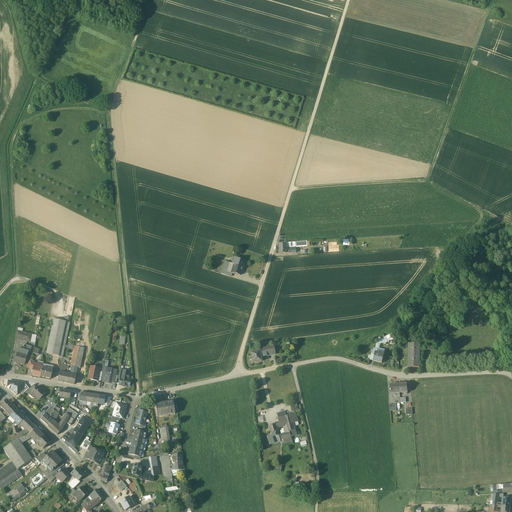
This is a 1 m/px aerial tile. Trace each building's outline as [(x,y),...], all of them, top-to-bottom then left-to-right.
[(291,248),(286,249),(286,253),(295,253),(295,248),(295,243),(291,243),(291,248)] [(244,261),(234,258),(232,264),(234,265),(243,267),(244,261)] [(230,263),(224,262),(222,271),(227,272),(230,263)] [(227,272),(222,271),(221,274),(231,277),(232,274),(232,273),(234,265),(232,264),(230,263),(227,272)] [(243,267),(234,265),(232,273),(232,274),(240,276),(243,267)] [(53,319),(46,354),(58,356),(66,322),(53,319)] [(66,322),(58,356),(63,357),(70,323),(66,322)] [(32,334),(16,331),(15,339),(30,342),(32,334)] [(393,332),(382,339),(380,337),(377,339),(381,340),(379,344),(382,344),(385,344),(390,341),(393,340),(393,332)] [(421,344),(409,344),(409,345),(410,345),(409,367),(408,367),(408,368),(420,368),(418,368),(419,345),(421,345),(421,344)] [(269,346),(259,348),(259,351),(260,351),(261,357),(271,355),(269,346)] [(84,348),(76,347),(71,367),(73,367),(77,368),(80,368),(84,348)] [(23,349),(19,348),(17,353),(27,356),(28,352),(28,351),(23,349)] [(259,351),(250,353),(251,357),(249,357),(249,360),(251,360),(252,364),(261,362),(261,357),(260,351),(259,351)] [(384,354),(376,352),(375,356),(373,361),(382,363),(383,359),(384,355),(384,354)] [(27,356),(17,353),(14,363),(24,366),(27,356)] [(34,362),(29,361),(27,367),(26,368),(33,369),(35,363),(34,362)] [(43,365),(35,364),(35,363),(33,369),(31,376),(40,377),(42,368),(43,365)] [(99,369),(90,367),(88,379),(97,381),(99,372),(100,369),(99,369)] [(53,370),(42,368),(40,377),(50,379),(53,370)] [(116,370),(110,369),(109,373),(106,373),(104,381),(104,382),(108,383),(109,381),(114,382),(116,370)] [(129,372),(123,371),(121,379),(120,385),(129,386),(130,380),(128,379),(129,372)] [(71,376),(68,375),(66,383),(74,385),(76,377),(71,376)] [(24,384),(8,381),(8,387),(9,389),(11,389),(17,395),(20,392),(23,390),(24,384)] [(20,392),(22,395),(29,389),(24,384),(23,390),(20,392)] [(407,384),(399,385),(400,394),(405,393),(405,395),(407,394),(407,393),(408,393),(407,384)] [(399,385),(390,385),(391,395),(400,394),(399,385)] [(32,386),(26,392),(30,395),(31,394),(36,389),(32,386)] [(44,394),(37,387),(36,389),(31,394),(39,400),(44,394)] [(70,392),(61,390),(60,397),(69,399),(70,392)] [(57,404),(49,398),(45,404),(50,408),(54,411),(55,407),(57,404)] [(8,400),(1,407),(9,416),(16,410),(17,409),(8,400)] [(172,402),(155,405),(157,417),(175,414),(174,407),(173,402),(172,402)] [(126,406),(117,403),(115,409),(113,416),(120,418),(123,419),(126,406)] [(80,411),(71,405),(69,408),(77,414),(80,411)] [(50,408),(40,420),(48,426),(52,422),(52,421),(49,419),(52,413),(54,411),(50,408)] [(77,414),(69,408),(65,414),(69,417),(74,420),(77,414)] [(25,419),(16,410),(10,416),(15,421),(13,424),(16,427),(17,427),(18,426),(20,424),(25,419)] [(58,414),(54,411),(52,413),(49,419),(52,421),(53,420),(58,414)] [(143,412),(139,411),(138,412),(135,424),(140,425),(144,426),(147,413),(148,413),(143,412)] [(295,413),(284,416),(287,425),(288,432),(289,432),(295,431),(295,430),(293,422),(297,421),(295,413)] [(69,417),(65,414),(60,423),(61,423),(59,426),(62,429),(65,425),(66,423),(69,417)] [(284,416),(278,419),(279,422),(280,427),(287,425),(284,416)] [(75,429),(83,434),(91,422),(83,417),(75,429)] [(36,428),(26,418),(25,419),(20,424),(22,426),(27,430),(30,433),(36,429),(36,428)] [(113,423),(111,423),(109,433),(116,435),(119,425),(113,423)] [(59,427),(55,424),(51,429),(57,435),(62,429),(59,426),(59,427)] [(275,424),(268,426),(271,435),(272,437),(278,435),(276,428),(275,424)] [(167,428),(161,429),(163,443),(170,442),(167,428)] [(39,432),(36,429),(30,433),(28,435),(31,438),(34,441),(35,440),(41,434),(42,433),(40,431),(39,432)] [(75,429),(67,442),(75,447),(83,434),(75,429)] [(141,432),(134,430),(133,436),(144,439),(146,433),(141,432)] [(288,432),(279,435),(281,440),(283,439),(284,443),(292,440),(290,436),(289,432),(288,432)] [(41,434),(35,440),(37,443),(44,437),(41,434)] [(26,436),(17,439),(21,444),(31,438),(28,435),(26,436)] [(278,435),(272,437),(271,435),(266,436),(269,445),(280,441),(278,435)] [(144,439),(133,436),(131,442),(143,445),(144,439)] [(50,442),(44,437),(37,443),(43,449),(50,442)] [(17,439),(3,449),(12,463),(17,470),(17,469),(32,460),(27,453),(21,444),(17,439)] [(90,443),(85,440),(80,447),(87,450),(90,443)] [(143,445),(131,442),(130,448),(141,451),(143,445)] [(77,451),(71,445),(69,447),(75,453),(77,451)] [(91,449),(91,448),(89,452),(86,459),(92,462),(97,451),(91,449)] [(141,451),(130,448),(128,454),(135,456),(140,457),(141,451)] [(32,451),(27,453),(32,460),(36,457),(34,454),(32,451)] [(61,461),(52,451),(47,456),(45,458),(42,461),(42,462),(48,468),(51,471),(60,462),(61,461)] [(104,455),(97,451),(92,462),(99,465),(100,461),(104,455)] [(45,458),(41,455),(39,456),(35,458),(40,464),(42,462),(42,461),(45,458)] [(168,478),(171,477),(170,471),(169,466),(171,466),(170,460),(170,456),(160,458),(164,479),(168,478)] [(182,456),(174,456),(174,460),(175,466),(175,470),(184,470),(183,463),(182,463),(182,456)] [(157,457),(150,458),(153,475),(160,474),(157,457)] [(48,468),(43,474),(48,478),(51,476),(56,472),(64,465),(60,462),(51,471),(48,468)] [(12,463),(0,470),(0,481),(17,470),(12,463)] [(139,465),(135,464),(132,474),(140,476),(141,473),(142,466),(139,465)] [(64,468),(59,473),(58,474),(56,477),(62,483),(70,474),(64,468)] [(77,468),(71,474),(75,478),(78,481),(84,475),(77,468)] [(21,475),(17,469),(0,481),(0,487),(2,489),(21,475)] [(151,475),(141,473),(140,476),(139,478),(149,481),(151,475)] [(78,481),(75,478),(69,485),(73,489),(80,482),(78,481)] [(126,487),(122,482),(117,486),(121,491),(126,487)] [(511,484),(510,485),(503,485),(503,489),(503,493),(511,492),(511,484)] [(26,486),(16,494),(19,498),(29,489),(26,486)] [(83,490),(81,487),(73,495),(79,502),(88,493),(84,489),(83,490)] [(103,499),(97,490),(92,493),(89,496),(91,497),(92,498),(94,500),(93,501),(95,505),(103,499)] [(134,505),(128,497),(120,502),(125,511),(134,505)] [(511,499),(503,498),(502,504),(502,506),(510,507),(511,499)] [(90,503),(87,499),(83,502),(90,509),(93,506),(90,503)] [(153,501),(148,504),(150,508),(148,509),(149,510),(156,506),(153,501)] [(83,502),(81,504),(82,506),(83,506),(88,511),(90,509),(83,502)]
